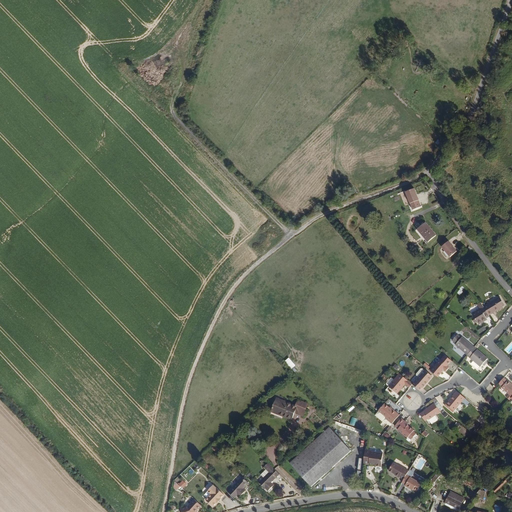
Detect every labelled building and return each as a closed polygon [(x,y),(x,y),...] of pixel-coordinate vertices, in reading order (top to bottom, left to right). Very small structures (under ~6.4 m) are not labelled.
[(406,191),(413,209),(422,206),(415,188),(406,191)] [(436,233),(425,220),(417,227),(428,240),(436,233)] [(442,246),(450,257),(458,251),(449,240),(442,246)] [(500,308),(495,299),(484,306),(490,314),(500,308)] [(487,317),(490,315),(490,314),(484,306),(473,312),(479,324),(488,318),(487,317)] [(475,346),(462,336),(462,337),(458,333),(453,339),(457,343),(456,344),(468,354),(475,346)] [(488,358),(475,346),(468,354),(468,355),(474,360),(480,365),(481,366),(488,358)] [(446,371),(449,367),(446,365),(447,365),(440,359),(430,370),(437,376),(443,369),(446,371)] [(480,365),(474,360),(471,362),(478,368),(480,365)] [(421,388),(431,378),(424,371),(412,385),(418,390),(421,388)] [(395,393),(407,380),(399,373),(387,386),(395,393)] [(503,386),(508,380),(505,377),(500,383),(503,386)] [(511,398),(511,382),(509,380),(508,380),(503,386),(502,386),(510,395),(508,398),(510,400),(511,398)] [(455,411),(466,398),(458,392),(447,405),(455,411)] [(302,414),(307,403),(297,399),(295,404),(276,397),(271,410),(291,417),(294,411),(302,414)] [(398,415),(384,403),(377,410),(386,417),(385,418),(391,424),(398,415)] [(432,421),(443,412),(436,404),(423,415),(428,422),(431,419),(432,421)] [(412,431),(405,425),(407,424),(400,418),(393,426),(396,429),(396,430),(406,439),(407,437),(411,432),(412,431)] [(311,485),(350,449),(329,426),(290,461),(311,485)] [(377,466),(380,452),(369,450),(369,449),(363,447),(360,460),(372,463),(371,464),(377,466)] [(401,479),(406,471),(398,466),(397,467),(390,463),(386,470),(392,474),(392,475),(397,478),(397,477),(401,479)] [(271,485),(269,481),(277,474),(272,468),(256,481),(262,488),(263,487),(265,490),(271,485)] [(414,492),(418,484),(408,478),(412,472),(407,469),(406,471),(401,479),(399,482),(403,485),(403,486),(410,490),(410,489),(414,492)] [(437,479),(440,476),(435,472),(411,502),(415,505),(437,479)] [(441,482),(446,476),(436,472),(435,472),(440,476),(437,479),(441,482)] [(182,475),(175,479),(177,483),(173,485),(176,491),(181,488),(182,489),(187,486),(182,475)] [(236,496),(243,490),(240,487),(246,482),(240,475),(224,489),(230,496),(233,493),(236,496)] [(217,499),(216,498),(220,494),(214,487),(213,488),(210,484),(205,490),(207,493),(201,498),(208,505),(212,502),(217,499)] [(482,499),(485,490),(479,488),(473,495),(482,499)] [(457,507),(462,496),(448,490),(443,501),(457,507)] [(193,511),(195,511),(199,507),(193,500),(191,502),(190,511),(193,511)] [(190,511),(191,502),(185,507),(177,510),(177,511),(190,511)]
